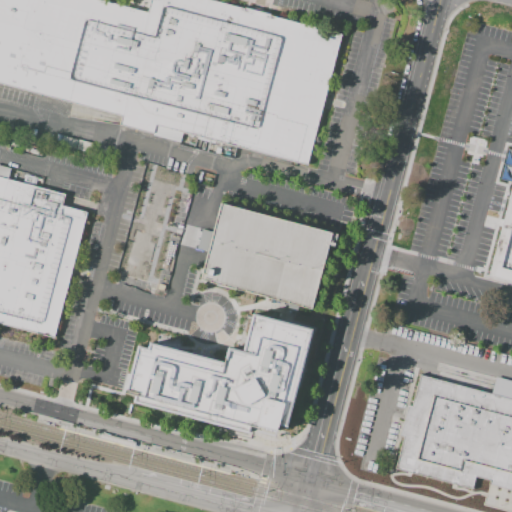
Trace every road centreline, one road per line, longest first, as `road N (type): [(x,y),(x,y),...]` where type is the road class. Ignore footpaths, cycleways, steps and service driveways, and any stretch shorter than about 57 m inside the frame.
road 1 (secondary): [(309,481),(0,399)]
road 2 (tertiary): [(361,282),(434,0)]
road 3 (tertiary): [(309,481),(361,282)]
road 4 (secondary): [(0,447),(136,483)]
road 5 (secondary): [(425,511),(309,481)]
